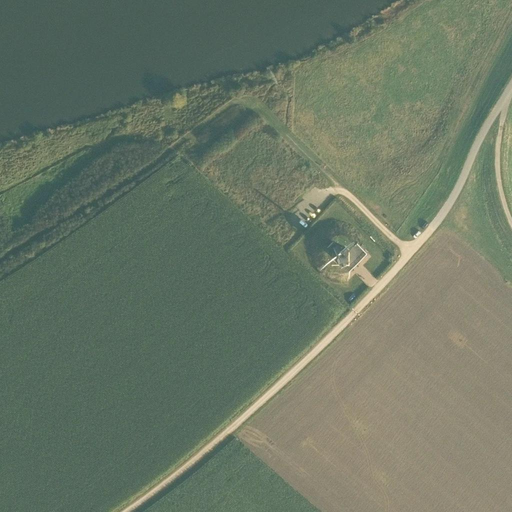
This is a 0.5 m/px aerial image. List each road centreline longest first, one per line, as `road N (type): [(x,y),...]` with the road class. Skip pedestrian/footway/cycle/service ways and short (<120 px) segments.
road 1 (track): [(409,254),(319,348),(128,511)]
road 2 (track): [(190,135),(233,102),(256,107),(409,254)]
road 3 (track): [(0,259),(190,135)]
road 4 (track): [(409,254),(456,194),(511,82)]
